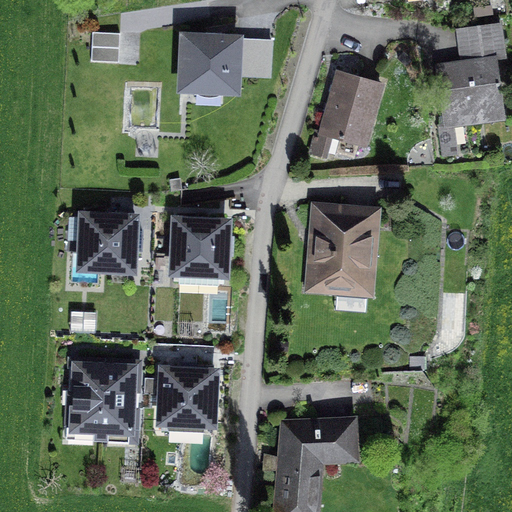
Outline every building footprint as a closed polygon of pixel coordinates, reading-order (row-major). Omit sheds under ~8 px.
[(478,113),(479,120),(504,117),(495,52),(503,51),(499,24),(469,28),(473,55),(478,55),(479,61),(436,68),(444,124),(439,125),(444,156),(457,154),(452,117),(478,113)] [(118,62),(120,33),(92,32),(91,61),(118,62)] [(235,90),(236,75),(270,76),(271,42),(185,37),(183,87),(235,90)] [(335,154),(339,139),(364,146),(381,84),(338,71),(322,132),(316,131),(310,153),(325,157),(326,151),(335,154)] [(333,289),(333,279),(369,282),(375,212),(316,207),(310,287),(333,289)] [(131,269),(132,252),(142,252),(143,236),(133,236),(134,211),(118,210),(118,218),(84,216),(81,266),(131,269)] [(224,273),(225,255),(232,256),(233,241),(225,241),(226,223),(176,221),(173,281),(179,281),(180,271),(224,273)] [(101,441),(101,429),(105,360),(77,359),(77,366),(69,366),(68,390),(76,390),(75,404),(67,404),(66,427),(94,428),(93,440),(101,441)] [(101,429),(101,441),(108,441),(108,429),(136,430),(139,369),(132,369),(132,361),(105,360),(101,429)] [(164,370),(161,420),(211,423),(214,373),(196,372),(196,365),(182,364),(182,371),(164,370)] [(316,511),(319,470),(313,470),(314,451),(355,450),(353,419),(283,423),(282,441),(280,440),(274,511),(316,511)]
